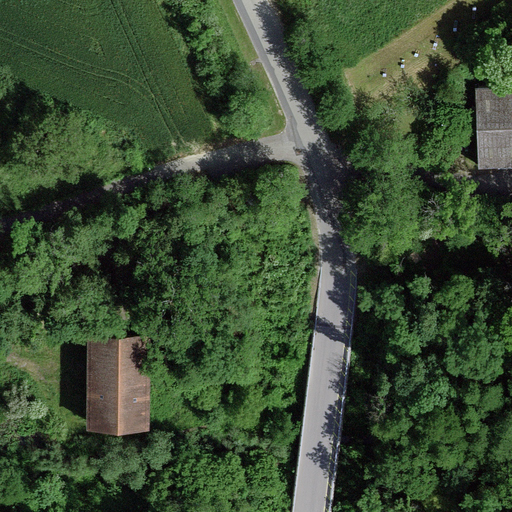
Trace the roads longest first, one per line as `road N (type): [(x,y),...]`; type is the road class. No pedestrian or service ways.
road 1 (unclassified): [(312,511),(339,271),(317,151)]
road 2 (unclassified): [(317,151),(265,150),(171,169),(0,228)]
road 3 (track): [(0,291),(109,250),(190,185),(265,150)]
road 4 (unclassified): [(317,151),(450,183),(511,186)]
road 5 (unclassified): [(317,151),(251,0)]
